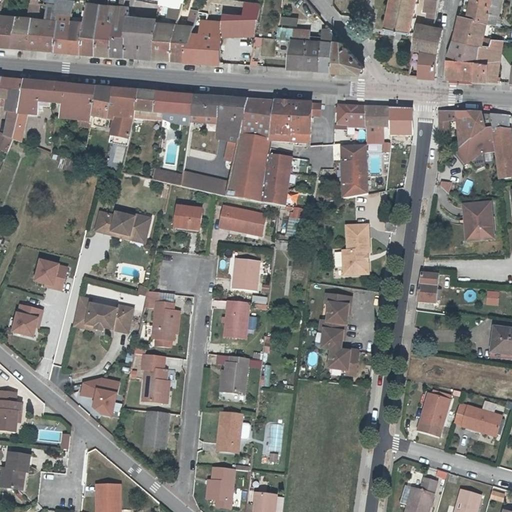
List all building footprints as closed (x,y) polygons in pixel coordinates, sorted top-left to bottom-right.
[(41,1),(32,0),(29,17),(34,17),(31,47),(57,49),(62,18),(49,17),(39,17),(41,1)] [(61,0),(61,1),(61,7),(64,8),(76,9),(76,0),(61,0)] [(98,52),(102,21),(95,20),(98,0),(91,0),(89,13),(89,17),(89,18),(88,20),(86,38),(85,48),(84,51),(98,52)] [(188,0),(136,0),(137,0),(145,2),(145,0),(161,0),(161,5),(175,7),(186,9),(188,0)] [(390,0),(386,28),(411,32),(416,0),(424,0),(424,9),(436,11),(438,0),(390,0)] [(491,0),(462,0),(462,7),(460,16),(470,18),(487,22),(491,0)] [(49,17),(62,18),(64,8),(61,7),(61,1),(52,1),(49,17)] [(255,32),(259,1),(241,4),(241,8),(209,11),(208,13),(207,27),(207,30),(203,60),(222,62),(222,35),(255,34),(255,32)] [(129,20),(130,11),(130,8),(126,8),(109,5),(109,8),(108,21),(115,22),(112,53),(127,55),(129,20)] [(186,9),(175,7),(174,16),(184,18),(186,9)] [(74,19),(76,9),(64,8),(62,18),(57,49),(71,50),(72,39),(74,19)] [(188,59),(194,36),(201,12),(193,10),(189,27),(182,26),(174,58),(188,59)] [(0,45),(13,46),(19,16),(2,15),(1,20),(0,23),(0,45)] [(29,17),(19,16),(13,46),(31,47),(34,17),(29,17)] [(470,18),(460,16),(457,30),(467,32),(470,18)] [(455,38),(484,45),(485,39),(488,22),(487,22),(470,18),(467,32),(457,30),(456,32),(455,38)] [(88,20),(74,19),(72,39),(71,50),(84,51),(85,48),(86,38),(88,20)] [(156,34),(158,23),(146,22),(129,20),(127,55),(154,57),(156,41),(156,34)] [(115,22),(108,21),(102,21),(98,52),(112,53),(115,22)] [(174,58),(182,26),(181,25),(158,23),(156,34),(156,41),(154,57),(174,58)] [(424,50),(422,62),(420,75),(436,77),(439,50),(441,40),(443,29),(436,27),(418,23),(415,41),(414,48),(424,50)] [(293,38),(312,39),(312,28),(281,25),(280,36),(292,37),(293,38)] [(323,41),(336,42),(332,29),(331,28),(324,27),(323,41)] [(203,60),(207,30),(202,30),(202,36),(194,36),(188,59),(203,60)] [(322,49),(323,41),(312,39),(293,38),(291,67),(321,69),(322,49)] [(480,54),(484,45),(455,38),(450,58),(448,77),(474,79),(476,67),(477,64),(477,62),(478,60),(480,54)] [(502,41),(493,39),(492,47),(484,45),(480,54),(478,60),(477,62),(477,64),(476,67),(474,79),(499,81),(502,41)] [(485,39),(484,45),(492,47),(493,39),(485,39)] [(336,67),(336,42),(323,41),(322,49),(321,69),(336,71),(336,67)] [(344,42),(336,42),(336,67),(336,71),(365,73),(366,67),(344,42)] [(424,50),(414,48),(413,52),(418,52),(417,61),(422,62),(424,50)] [(383,58),(384,73),(408,72),(407,56),(383,58)] [(8,136),(12,137),(16,139),(21,110),(25,82),(6,80),(4,99),(9,100),(7,113),(12,113),(8,136)] [(25,82),(21,110),(40,114),(42,102),(53,103),(64,104),(66,86),(25,82)] [(93,107),(97,88),(66,86),(64,104),(67,104),(93,107)] [(115,116),(121,90),(97,88),(93,107),(92,112),(105,115),(115,116)] [(135,112),(139,92),(121,90),(115,116),(112,134),(130,138),(135,112)] [(139,92),(135,112),(153,113),(157,93),(139,92)] [(165,114),(168,94),(157,93),(153,113),(165,114)] [(191,115),(193,96),(168,94),(165,114),(191,115)] [(246,109),(248,99),(193,96),(191,115),(233,117),(229,139),(239,141),(244,119),(246,109)] [(262,202),(264,203),(270,164),(271,154),(272,152),(274,140),(276,140),(292,141),(311,142),(312,114),(321,114),(321,103),(248,99),(246,109),(244,119),(239,141),(226,198),(262,202)] [(91,117),(92,112),(93,107),(67,104),(65,113),(91,117)] [(356,122),(356,126),(367,126),(367,125),(366,106),(339,104),(339,121),(356,122)] [(366,106),(367,125),(380,125),(390,124),(390,133),(414,134),(414,108),(366,106)] [(105,115),(92,112),(91,117),(91,120),(104,122),(105,115)] [(485,130),(480,113),(455,112),(460,148),(485,130)] [(497,177),(511,175),(511,165),(505,114),(490,113),(497,177)] [(8,136),(1,134),(0,135),(0,148),(10,151),(16,139),(12,137),(8,136)] [(344,197),(369,193),(368,145),(345,146),(342,146),(344,197)] [(270,164),(264,203),(287,206),(295,157),(271,154),(270,164)] [(183,175),(181,188),(196,191),(200,163),(185,160),(183,175)] [(157,170),(155,181),(171,185),(181,188),(183,175),(157,170)] [(465,179),(460,192),(468,196),(473,183),(465,179)] [(463,205),(465,221),(469,220),(471,240),(494,237),(489,203),(463,205)] [(262,235),(265,213),(223,207),(220,229),(262,235)] [(305,208),(297,207),(294,207),(294,211),(291,211),(288,234),(301,236),(305,208)] [(200,233),(203,212),(178,209),(175,229),(200,233)] [(103,210),(97,228),(113,233),(115,228),(147,239),(151,227),(148,226),(150,218),(137,214),(137,217),(119,211),(118,215),(103,210)] [(399,223),(388,222),(386,231),(397,232),(399,223)] [(344,249),(345,274),(369,273),(369,260),(367,260),(367,255),(368,255),(368,249),(370,249),(369,224),(348,225),(349,249),(344,249)] [(146,243),(147,239),(115,228),(113,233),(146,243)] [(35,281),(46,283),(45,287),(61,291),(66,267),(59,266),(59,263),(40,259),(35,281)] [(258,290),(262,261),(238,259),(234,287),(258,290)] [(440,274),(423,272),(419,302),(438,303),(438,299),(439,290),(440,274)] [(149,289),(141,287),(139,295),(147,297),(149,289)] [(352,297),(327,293),(326,302),(330,303),(328,320),(322,320),(321,329),(325,329),(323,347),(332,349),(330,367),(347,370),(347,374),(357,375),(360,350),(351,349),(350,351),(342,350),(343,340),(344,332),(346,332),(348,313),(349,305),(351,306),(352,297)] [(254,294),(253,301),(268,303),(269,295),(254,294)] [(92,300),(79,296),(72,324),(86,328),(87,323),(91,304),(92,300)] [(247,337),(251,302),(230,300),(226,335),(247,337)] [(173,340),(174,334),(176,312),(172,311),(173,304),(155,302),(151,338),(173,340)] [(96,326),(103,327),(128,333),(133,309),(118,305),(117,309),(91,304),(87,323),(96,326)] [(32,336),(35,327),(38,328),(42,311),(19,305),(13,332),(32,336)] [(511,330),(496,328),(493,353),(511,355),(511,330)] [(164,356),(143,354),(141,368),(146,369),(142,400),(162,403),(165,382),(166,371),(165,371),(165,369),(163,369),(164,356)] [(226,370),(224,391),(245,394),(249,357),(231,356),(231,363),(227,363),(226,370)] [(52,386),(70,386),(70,369),(52,369),(52,386)] [(113,416),(119,382),(100,379),(83,384),(81,395),(95,397),(93,406),(102,414),(113,416)] [(0,432),(16,434),(17,424),(18,415),(20,415),(21,406),(15,406),(16,398),(13,394),(0,392),(0,432)] [(219,393),(219,400),(230,401),(231,394),(219,393)] [(430,409),(427,408),(419,435),(440,442),(452,399),(435,395),(430,409)] [(462,403),(456,423),(499,436),(505,416),(462,403)] [(169,414),(148,411),(144,446),(165,449),(169,414)] [(222,411),(220,426),(224,426),(222,450),(239,452),(243,414),(222,411)] [(62,434),(60,450),(68,451),(70,435),(62,434)] [(278,464),(278,454),(269,454),(269,464),(278,464)] [(22,474),(26,475),(28,475),(30,458),(10,456),(8,471),(3,471),(1,489),(20,491),(22,474)] [(232,507),(236,469),(214,467),(211,499),(218,499),(217,506),(232,507)] [(436,471),(435,478),(445,480),(447,472),(436,471)] [(422,490),(414,488),(409,503),(406,511),(429,511),(438,481),(426,477),(422,490)] [(98,486),(97,495),(101,495),(100,511),(120,511),(121,486),(98,486)] [(409,503),(414,488),(407,486),(402,501),(409,503)] [(477,511),(482,495),(462,489),(455,511),(477,511)] [(504,503),(505,494),(491,491),(490,500),(504,503)] [(271,511),(272,507),(270,507),(271,495),(256,493),(253,511),(271,511)]
